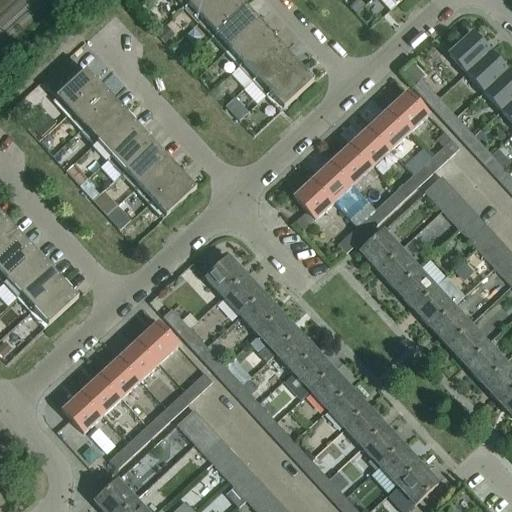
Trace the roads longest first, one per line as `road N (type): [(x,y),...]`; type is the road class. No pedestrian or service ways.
road 1 (residential): [(241,202),(104,56)]
road 2 (residential): [(121,310),(0,178)]
road 3 (residential): [(121,310),(241,202)]
road 4 (residential): [(241,202),(360,95)]
road 5 (residential): [(9,411),(121,310)]
road 6 (residential): [(360,95),(466,0)]
road 7 (residential): [(360,95),(270,0)]
road 8 (residential): [(51,511),(57,458),(9,411)]
